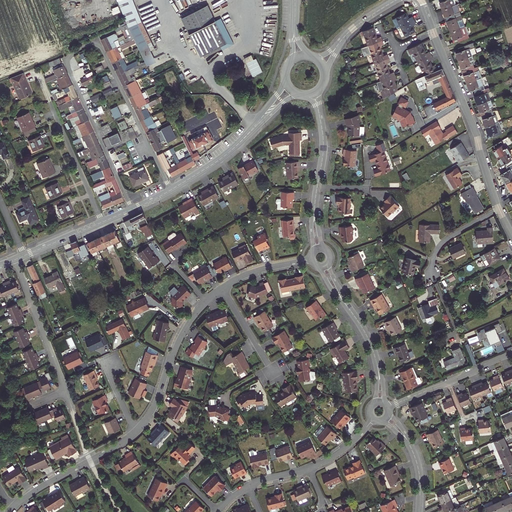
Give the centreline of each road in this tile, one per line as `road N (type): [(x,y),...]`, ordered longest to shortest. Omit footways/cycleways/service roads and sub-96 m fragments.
road 1 (residential): [(97,41),(67,64),(131,209)]
road 2 (residential): [(498,209),(433,31)]
road 3 (residential): [(97,41),(171,190)]
road 4 (residential): [(40,78),(102,221)]
road 5 (residential): [(207,300),(183,329),(158,398),(135,432)]
road 6 (residential): [(135,432),(7,511)]
road 7 (residential): [(65,392),(15,259)]
road 8 (residential): [(511,355),(387,406)]
